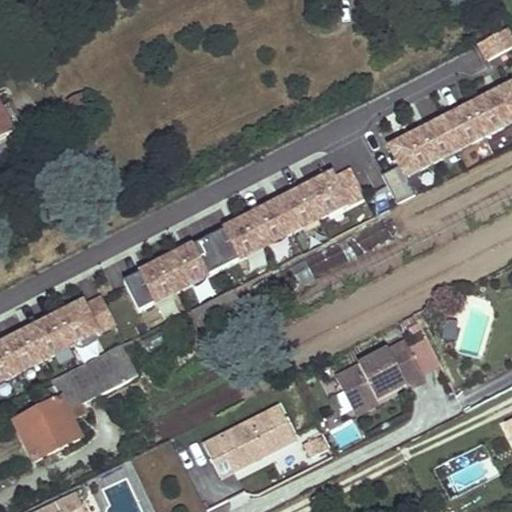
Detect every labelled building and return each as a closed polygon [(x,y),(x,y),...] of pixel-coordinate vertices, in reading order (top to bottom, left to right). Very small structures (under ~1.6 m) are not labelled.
[(62,15),(58,6),(47,12),(52,21),(62,15)] [(26,35),(52,21),(47,12),(21,26),(26,35)] [(511,48),(511,32),(510,27),(480,43),(489,60),(511,48)] [(511,85),(391,148),(397,159),(401,168),(406,178),(511,123),(511,85)] [(86,108),(81,97),(70,104),(74,114),(86,108)] [(14,131),(4,111),(0,113),(0,121),(7,135),(14,131)] [(406,178),(401,168),(383,177),(399,207),(416,198),(406,178)] [(140,313),(365,197),(352,172),(335,181),(332,177),(125,284),(130,293),(139,311),(140,313)] [(283,269),(291,287),(366,251),(358,233),(283,269)] [(139,311),(130,293),(125,308),(139,311)] [(205,338),(257,312),(249,296),(238,301),(235,294),(195,315),(205,338)] [(84,305),(0,347),(0,384),(116,325),(103,299),(85,308),(84,305)] [(82,404),(149,370),(138,348),(136,349),(133,343),(53,384),(54,387),(41,393),(47,407),(14,423),(32,461),(80,439),(62,402),(77,394),(82,404)] [(425,381),(405,343),(336,378),(353,412),(375,401),(408,384),(410,389),(425,381)] [(378,406),(375,401),(353,412),(356,417),(378,406)] [(298,440),(280,406),(204,444),(222,479),(298,440)] [(322,450),(316,439),(306,444),(311,456),(322,450)] [(169,511),(201,511),(189,477),(160,487),(169,511)] [(85,511),(81,505),(86,503),(84,498),(79,500),(77,496),(44,511),(85,511)]
